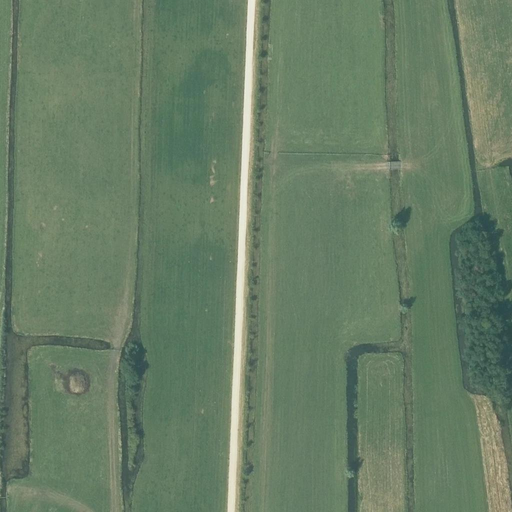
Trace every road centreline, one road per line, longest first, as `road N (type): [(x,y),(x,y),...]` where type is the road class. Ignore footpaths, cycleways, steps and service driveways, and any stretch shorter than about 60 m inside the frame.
road 1 (track): [(230,511),(250,0)]
road 2 (track): [(116,511),(120,335)]
